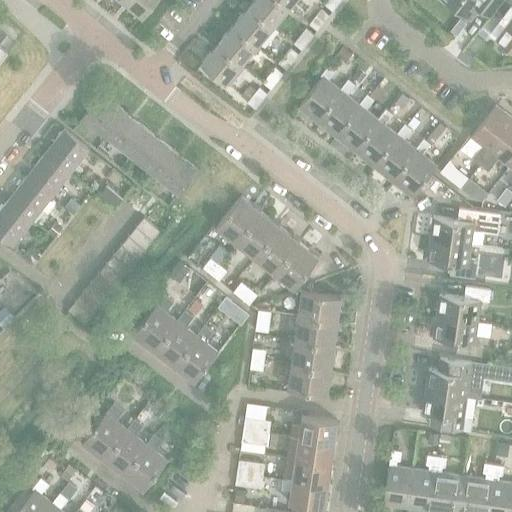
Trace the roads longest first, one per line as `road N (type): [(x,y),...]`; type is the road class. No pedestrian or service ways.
road 1 (residential): [(362,406),(382,255),(237,136),(208,127),(149,78)]
road 2 (residential): [(511,79),(467,82),(375,12),(374,0)]
road 3 (residential): [(362,406),(232,391),(223,418)]
road 4 (residential): [(0,151),(92,33)]
